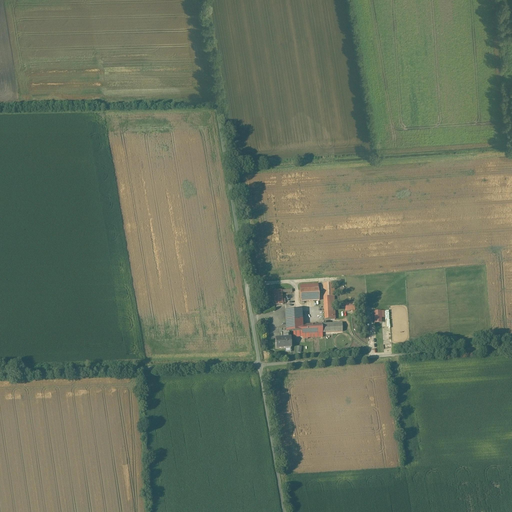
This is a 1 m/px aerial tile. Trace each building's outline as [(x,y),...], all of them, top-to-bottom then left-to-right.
[(318,284),(299,286),(300,303),(319,302),(318,284)] [(325,320),(335,319),(334,284),(323,284),(325,320)] [(282,291),(273,292),(274,305),(283,305),(282,291)] [(344,304),(345,312),(356,311),(355,303),(344,304)] [(301,310),(285,310),(287,332),(293,332),(293,339),(323,337),(323,333),(343,332),(342,324),(302,326),(301,310)] [(373,312),(374,324),(381,323),(381,312),(373,312)] [(275,340),(275,349),(291,348),(290,339),(275,340)]
